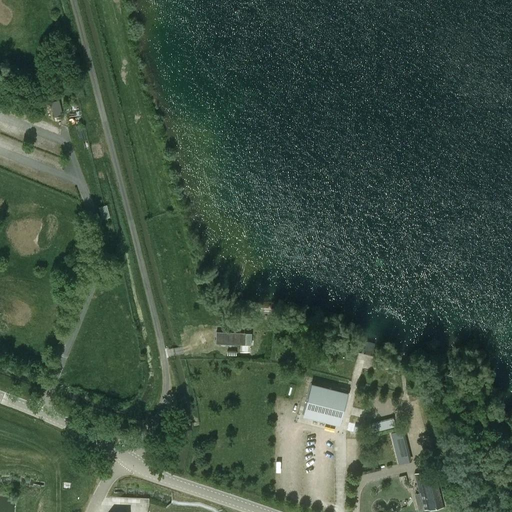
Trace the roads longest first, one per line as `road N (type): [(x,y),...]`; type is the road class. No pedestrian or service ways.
road 1 (unclassified): [(125,456),(257,511)]
road 2 (unclassified): [(125,456),(0,397)]
